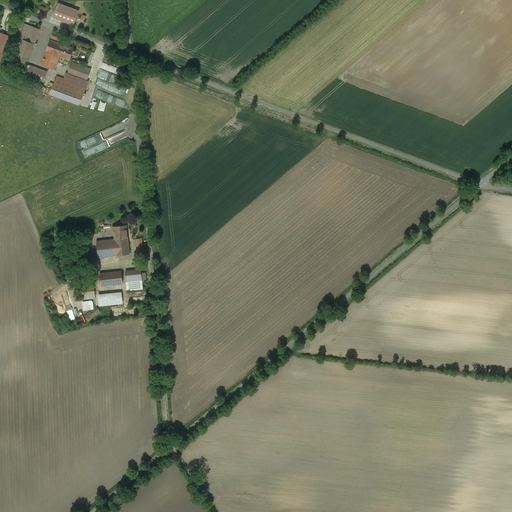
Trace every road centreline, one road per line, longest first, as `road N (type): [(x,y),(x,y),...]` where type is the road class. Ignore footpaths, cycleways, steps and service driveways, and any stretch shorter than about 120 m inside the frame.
road 1 (unclassified): [(170,447),(480,184)]
road 2 (unclassified): [(131,55),(170,447)]
road 3 (unclassified): [(131,55),(480,184)]
road 4 (unclassified): [(0,5),(131,55)]
